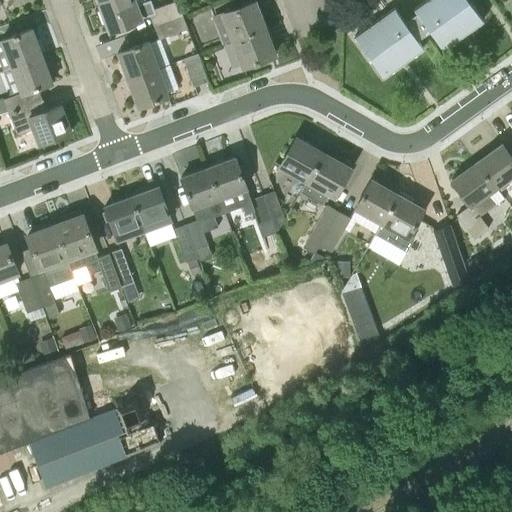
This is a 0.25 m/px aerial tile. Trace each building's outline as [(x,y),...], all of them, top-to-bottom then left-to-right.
[(154,25),(182,14),(177,1),(154,9),(150,0),(135,6),(133,0),(104,0),(99,2),(109,30),(150,14),(154,25)] [(483,21),(472,4),(468,0),(427,0),(414,10),(420,18),(414,22),(423,35),(429,31),(443,50),(483,21)] [(233,40),(264,28),(254,2),(212,18),(222,44),(233,40)] [(423,35),(414,22),(408,27),(394,8),(354,36),(383,77),(423,48),(417,39),(423,35)] [(182,14),(154,25),(159,39),(188,29),(182,14)] [(11,67),(42,55),(31,28),(1,39),(11,67)] [(243,66),(245,66),(274,54),(264,28),(233,40),(243,66)] [(127,79),(158,68),(147,41),(117,52),(127,79)] [(198,53),(183,58),(193,86),(208,81),(198,53)] [(21,92),(3,98),(8,111),(37,101),(33,90),(52,83),(42,55),(11,67),(21,92)] [(138,107),(168,96),(158,68),(127,79),(138,107)] [(71,132),(60,104),(41,112),(37,101),(8,111),(17,136),(33,129),(39,144),(71,132)] [(307,180),(323,153),(296,137),(280,165),(307,180)] [(495,188),(511,175),(511,157),(502,144),(476,162),(495,188)] [(334,196),(350,168),(323,153),(307,180),(300,192),(323,205),(329,193),(334,196)] [(235,157),(208,167),(225,212),(242,205),(246,214),(254,211),(259,225),(257,225),(262,237),(276,232),(263,195),(251,199),(246,187),(235,157)] [(495,188),(476,162),(451,180),(470,205),(456,215),(474,239),(488,228),(479,216),(495,204),(487,194),(495,188)] [(200,222),(225,212),(208,167),(181,177),(192,207),(192,208),(196,220),(185,224),(195,250),(208,245),(200,222)] [(371,180),(352,214),(349,218),(344,228),(350,232),(355,221),(375,232),(377,229),(381,222),(397,194),(371,180)] [(131,196),(144,231),(171,221),(158,186),(131,196)] [(274,190),(263,195),(276,232),(285,218),(274,190)] [(409,235),(423,209),(397,194),(381,222),(377,229),(375,232),(375,234),(406,252),(414,238),(409,235)] [(117,241),(144,231),(131,196),(104,206),(117,241)] [(320,244),(338,212),(327,206),(303,248),(314,254),(320,244)] [(331,251),(336,241),(344,228),(349,218),(338,212),(320,244),(331,251)] [(82,215),(55,225),(67,258),(72,270),(77,285),(91,279),(89,274),(101,269),(109,291),(121,287),(108,253),(98,257),(82,215)] [(198,258),(195,250),(185,224),(173,229),(186,262),(187,262),(196,258),(198,258)] [(32,247),(21,252),(30,277),(42,307),(44,306),(49,317),(59,313),(55,302),(54,299),(79,290),(77,285),(72,270),(67,258),(55,225),(27,235),(32,247)] [(432,233),(453,289),(471,282),(450,226),(432,233)] [(5,244),(0,245),(0,296),(18,290),(15,283),(20,281),(17,274),(5,244)] [(198,258),(200,261),(212,256),(208,245),(195,250),(196,253),(198,258)] [(108,253),(121,287),(132,283),(134,282),(121,248),(108,253)] [(482,271),(474,257),(466,262),(474,275),(482,271)] [(196,258),(187,262),(191,274),(201,271),(196,258)] [(350,277),(350,260),(336,261),(336,277),(350,277)] [(353,273),(350,277),(341,292),(341,294),(361,286),(356,272),(353,273)] [(20,281),(15,283),(18,290),(27,313),(30,321),(45,315),(42,307),(30,277),(20,281)] [(132,283),(121,287),(127,301),(137,297),(132,283)] [(113,317),(118,332),(130,327),(125,313),(113,317)] [(382,344),(371,314),(351,322),(353,326),(362,351),(382,344)] [(78,327),(83,341),(96,336),(91,323),(78,327)] [(38,342),(43,355),(56,351),(51,337),(38,342)] [(70,353),(0,378),(0,452),(29,441),(47,486),(156,444),(147,421),(139,399),(113,409),(89,418),(70,353)]
